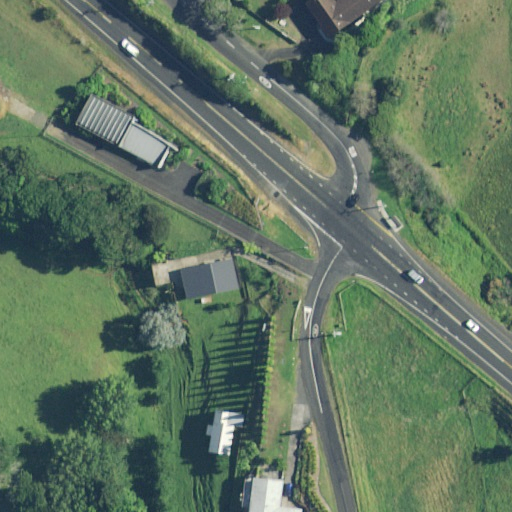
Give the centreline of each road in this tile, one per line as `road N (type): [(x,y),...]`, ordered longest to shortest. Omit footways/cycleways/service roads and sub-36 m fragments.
road 1 (secondary): [(84,0),(345,222)]
road 2 (unclassified): [(344,511),(310,331),(345,222)]
road 3 (residential): [(184,0),(346,148),(355,184),(345,222)]
road 4 (secondary): [(345,222),(511,365)]
